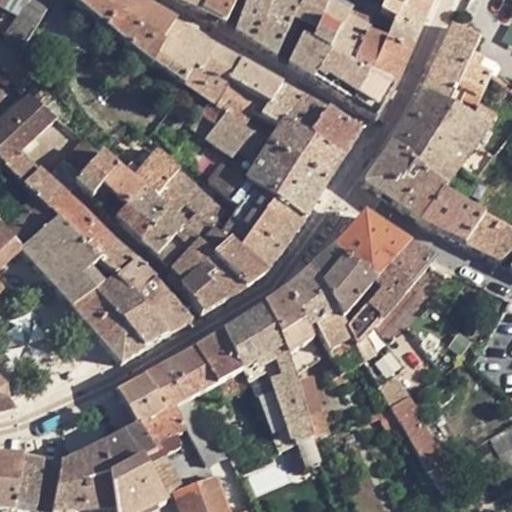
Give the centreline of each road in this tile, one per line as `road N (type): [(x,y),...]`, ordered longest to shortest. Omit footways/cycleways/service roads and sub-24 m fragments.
road 1 (residential): [(346,193),(302,256),(229,317),(54,417),(0,435)]
road 2 (residential): [(149,0),(377,138)]
road 3 (residential): [(346,193),(449,266),(511,290)]
road 4 (residential): [(451,0),(377,138)]
